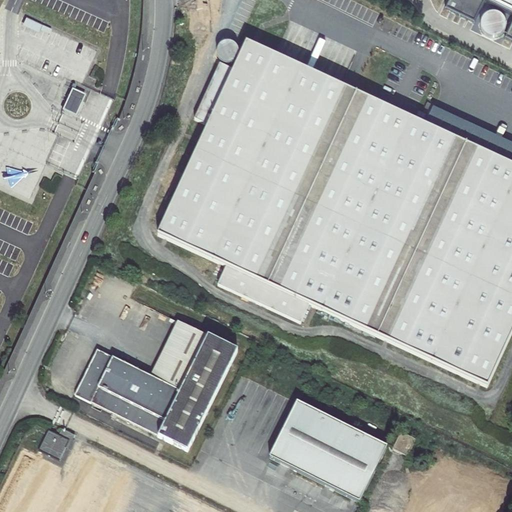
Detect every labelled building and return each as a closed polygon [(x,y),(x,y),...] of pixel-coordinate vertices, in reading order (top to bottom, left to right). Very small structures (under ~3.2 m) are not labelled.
[(511,0),(450,0),(445,10),(474,24),(485,3),(511,16),(511,25),(505,39),(511,42),(511,0)] [(488,15),(484,18),(481,22),(481,27),(482,32),(485,35),(489,38),(494,39),(498,37),(502,34),(505,30),(505,25),(504,21),(501,17),(497,14),(492,14),(488,15)] [(511,336),(511,171),(250,45),(237,72),(225,67),(197,121),(211,127),(156,240),(225,274),(216,292),(298,331),(307,313),(483,398),(511,336)] [(221,51),(220,55),(220,56),(222,62),(229,66),(233,66),(237,64),(241,60),(241,56),(239,49),(237,47),(233,45),(229,45),(224,47),(221,51)] [(181,392),(208,337),(181,324),(154,379),(181,392)] [(78,337),(67,332),(60,345),(71,351),(78,337)] [(181,392),(98,351),(76,396),(158,437),(159,438),(188,453),(238,352),(208,337),(181,392)] [(387,448),(298,404),(270,460),(359,504),(387,448)] [(60,462),(73,435),(65,431),(62,438),(59,437),(49,432),(40,452),(60,462)] [(393,449),(408,457),(416,441),(401,433),(393,449)] [(286,488),(315,498),(319,485),(290,476),(286,488)]
